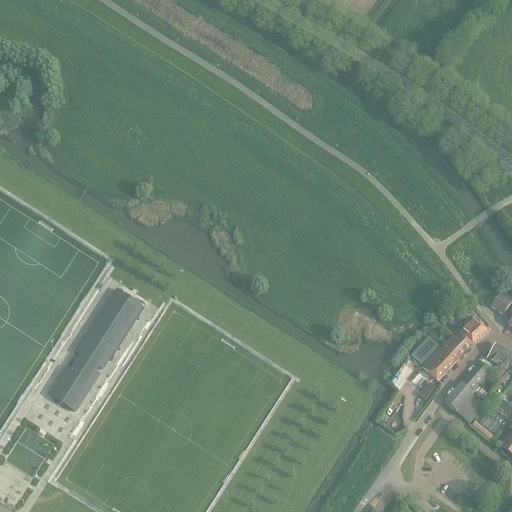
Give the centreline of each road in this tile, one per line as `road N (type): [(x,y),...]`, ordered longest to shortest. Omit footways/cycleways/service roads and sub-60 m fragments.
road 1 (unclassified): [(511,162),(440,108),(262,0)]
road 2 (unclassified): [(386,472),(456,373),(497,336)]
